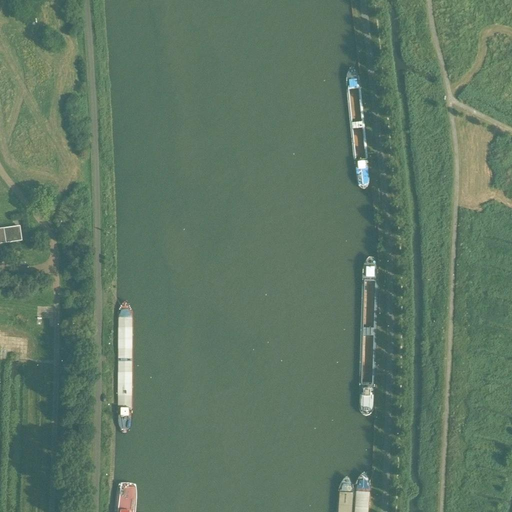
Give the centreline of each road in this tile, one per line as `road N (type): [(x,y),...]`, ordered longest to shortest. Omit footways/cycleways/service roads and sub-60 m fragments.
road 1 (unclassified): [(360,0),(388,240),(381,511)]
road 2 (unclassified): [(95,511),(99,311),(86,0)]
